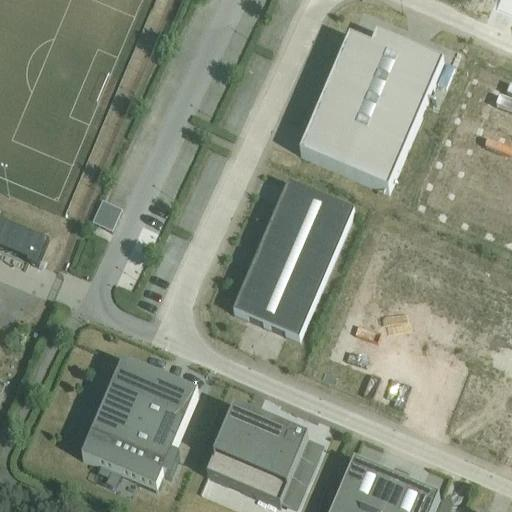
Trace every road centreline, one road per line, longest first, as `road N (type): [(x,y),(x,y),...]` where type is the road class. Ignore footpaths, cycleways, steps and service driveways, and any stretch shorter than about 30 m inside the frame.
road 1 (unclassified): [(323,0),(179,311),(179,329),(212,364)]
road 2 (unclassified): [(212,364),(511,489)]
